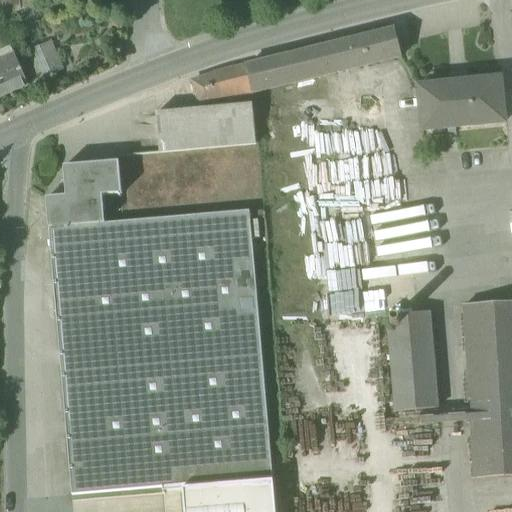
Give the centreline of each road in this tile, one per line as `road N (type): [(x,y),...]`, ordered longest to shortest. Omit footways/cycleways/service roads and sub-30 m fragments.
road 1 (residential): [(16,130),(13,511)]
road 2 (residential): [(135,74),(375,0)]
road 3 (residential): [(16,130),(135,74)]
